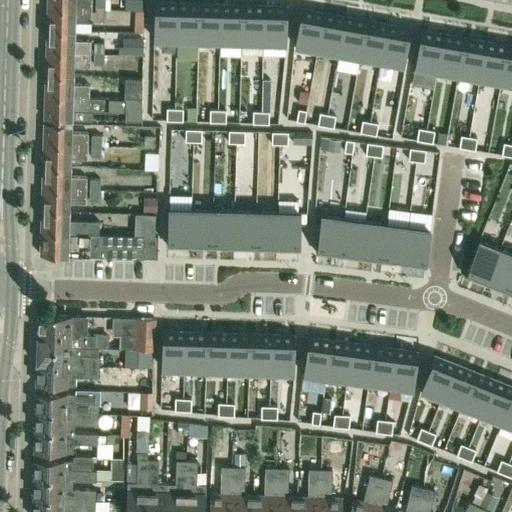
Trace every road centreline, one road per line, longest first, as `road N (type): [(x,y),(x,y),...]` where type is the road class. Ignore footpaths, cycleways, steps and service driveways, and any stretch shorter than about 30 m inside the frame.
road 1 (residential): [(434,299),(248,282),(219,295),(0,284)]
road 2 (tertiary): [(0,284),(8,0)]
road 3 (residential): [(434,299),(453,155)]
